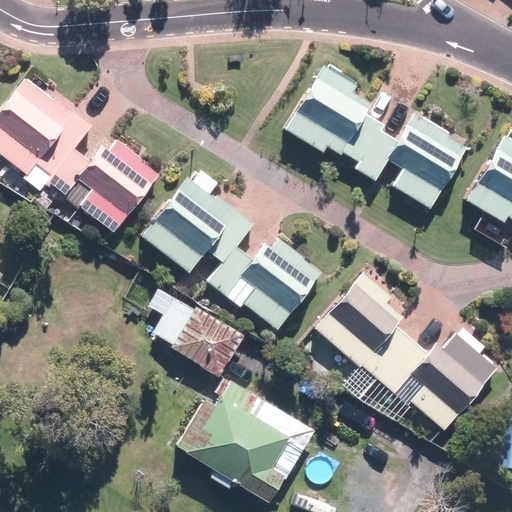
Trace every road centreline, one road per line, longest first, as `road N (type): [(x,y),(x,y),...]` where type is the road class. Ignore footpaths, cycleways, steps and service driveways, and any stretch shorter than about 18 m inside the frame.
road 1 (residential): [(511,275),(453,276),(410,265),(127,83),(112,22)]
road 2 (residential): [(318,9),(112,22)]
road 3 (residential): [(455,33),(318,9)]
